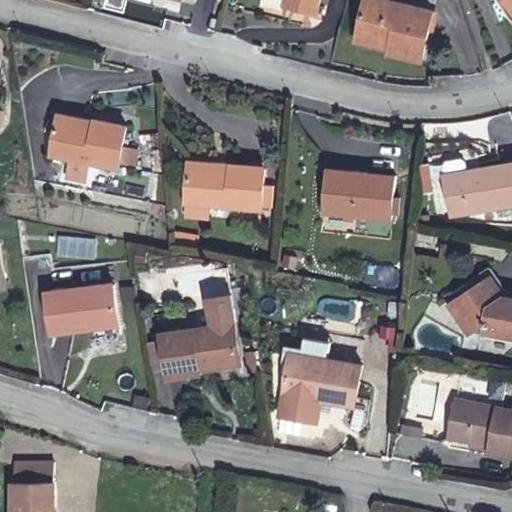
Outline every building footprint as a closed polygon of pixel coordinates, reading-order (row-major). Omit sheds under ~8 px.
[(294,0),(292,9),(314,14),(317,0),(294,0)] [(393,0),(364,0),(358,32),(393,40),(391,47),(390,52),(421,59),(430,8),(393,0)] [(511,0),(502,0),(511,14),(511,0)] [(393,40),(358,32),(357,40),(391,47),(393,40)] [(58,113),(56,121),(94,128),(95,121),(58,113)] [(94,128),(56,121),(50,156),(119,169),(127,127),(95,121),(94,128)] [(443,165),(445,179),(468,175),(465,162),(461,158),(446,161),(443,165)] [(188,162),(188,169),(228,172),(229,165),(188,162)] [(511,163),(481,168),(482,173),(468,175),(445,179),(444,179),(451,214),(511,203),(511,163)] [(228,172),(188,169),(185,204),(261,210),(265,168),(229,165),(228,172)] [(327,168),(326,175),(352,177),(352,170),(327,168)] [(352,177),(326,175),(324,214),(392,219),(396,173),(352,170),(352,177)] [(511,207),(494,209),(495,223),(511,221),(511,207)] [(446,295),(452,304),(491,278),(504,298),(509,295),(490,265),(446,295)] [(134,276),(139,305),(150,303),(145,274),(134,276)] [(452,304),(470,332),(476,328),(511,335),(511,299),(504,298),(491,278),(452,304)] [(45,293),(51,334),(119,325),(113,283),(45,293)] [(161,334),(168,379),(200,375),(198,366),(240,359),(229,296),(207,299),(212,327),(161,334)] [(281,370),(288,371),(290,353),(328,360),(331,343),(304,338),(302,349),(286,346),(281,370)] [(288,371),(285,389),(320,395),(319,401),(355,407),(362,366),(328,360),(290,353),(288,371)] [(320,395),(285,389),(284,395),(319,401),(320,395)] [(449,437),(471,441),(490,445),(490,451),(511,455),(511,410),(456,399),(449,437)] [(403,426),(402,434),(421,437),(423,430),(403,426)] [(490,445),(471,441),(469,448),(490,451),(490,445)] [(15,511),(56,511),(55,461),(14,461),(15,511)]
